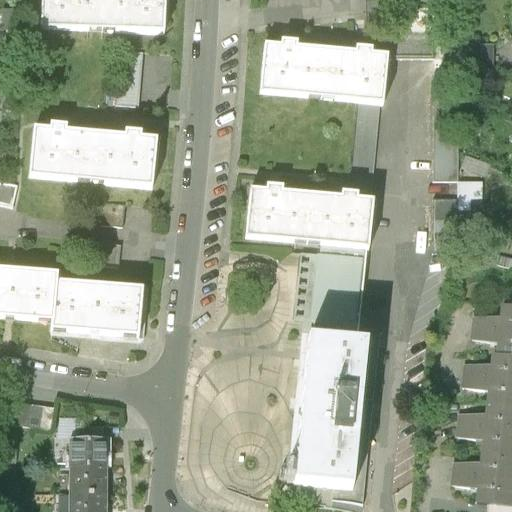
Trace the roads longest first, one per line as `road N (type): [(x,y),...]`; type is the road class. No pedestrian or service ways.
road 1 (residential): [(211,0),(173,392)]
road 2 (residential): [(0,371),(173,392)]
road 3 (residential): [(173,392),(161,511)]
